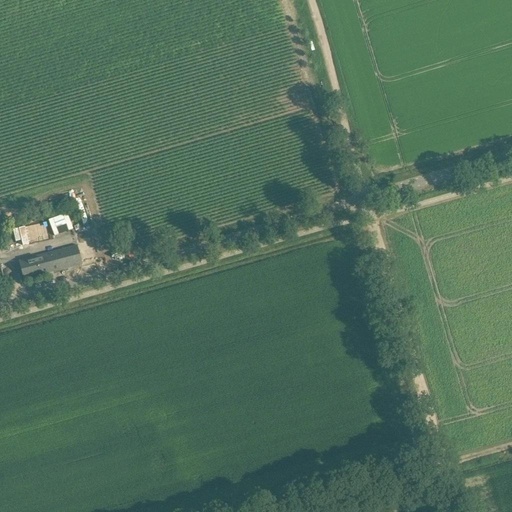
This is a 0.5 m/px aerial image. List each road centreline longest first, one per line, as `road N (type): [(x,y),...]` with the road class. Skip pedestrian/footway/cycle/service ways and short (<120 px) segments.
road 1 (unclassified): [(0,305),(511,158)]
road 2 (track): [(308,0),(438,464)]
road 3 (track): [(438,464),(250,511)]
